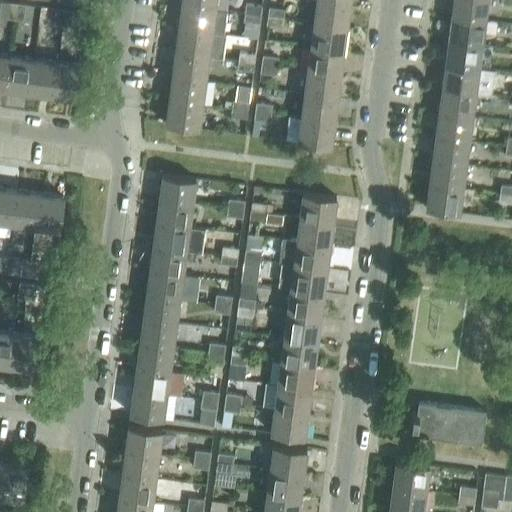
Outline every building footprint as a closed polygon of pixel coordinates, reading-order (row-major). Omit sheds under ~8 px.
[(227,9),(228,0),(182,0),(182,3),(215,7),(227,9)] [(347,25),(350,1),(342,0),(316,0),(314,20),(347,25)] [(485,19),(487,0),(453,0),(452,16),(485,19)] [(15,18),(17,2),(9,1),(7,17),(15,18)] [(26,3),(17,2),(15,18),(23,19),(26,3)] [(212,31),(215,7),(182,3),(179,26),(212,31)] [(261,14),(262,5),(246,3),(245,11),(261,14)] [(285,8),(269,6),(268,15),(284,17),(285,8)] [(62,24),(65,9),(56,8),(55,23),(62,24)] [(73,10),(65,9),(62,24),(71,26),(73,10)] [(260,21),(261,14),(245,11),(244,20),(260,21)] [(282,25),(284,17),(268,15),(267,22),(282,25)] [(482,43),(485,19),(452,16),(449,39),(482,43)] [(344,49),(347,25),(314,20),(311,45),(344,49)] [(209,55),(212,31),(179,26),(175,50),(209,55)] [(479,67),(482,43),(449,39),(445,63),(479,67)] [(340,73),(344,49),(311,45),(308,69),(340,73)] [(206,78),(209,55),(175,50),(172,74),(206,78)] [(254,61),(256,53),(240,50),(239,59),(254,61)] [(0,86),(5,87),(9,54),(0,52),(0,86)] [(29,91),(34,57),(9,54),(5,87),(29,91)] [(278,56),(263,54),(262,62),(277,64),(278,56)] [(53,94),(57,60),(34,57),(29,91),(53,94)] [(253,69),(254,61),(239,59),(238,67),(253,69)] [(77,97),(82,63),(57,60),(53,94),(77,97)] [(276,73),(277,64),(262,62),(261,71),(276,73)] [(475,92),(479,67),(445,63),(442,88),(475,92)] [(337,96),(340,73),(308,69),(305,91),(337,96)] [(202,102),(206,78),(172,74),(169,98),(202,102)] [(472,116),(475,92),(442,88),(439,111),(472,116)] [(334,121),(337,96),(305,91),(301,116),(334,121)] [(199,127),(202,102),(169,98),(165,123),(199,127)] [(248,109),(249,100),(233,98),(232,106),(248,109)] [(272,103),(257,101),(256,110),(271,112),(272,103)] [(246,117),(248,109),(232,106),(231,115),(246,117)] [(270,120),(271,112),(256,110),(255,118),(270,120)] [(469,139),(472,116),(439,111),(436,135),(469,139)] [(331,144),(334,121),(301,116),(298,140),(331,144)] [(466,163),(469,139),(436,135),(432,158),(466,163)] [(463,187),(466,163),(432,158),(429,183),(463,187)] [(192,201),(195,177),(162,172),(159,197),(192,201)] [(459,211),(463,187),(429,183),(426,207),(459,211)] [(511,184),(501,183),(500,192),(511,193),(511,184)] [(0,219),(12,221),(16,188),(0,185),(0,219)] [(35,224),(40,191),(16,188),(12,221),(35,224)] [(60,227),(65,194),(40,191),(35,224),(60,227)] [(336,195),(303,191),(300,216),(333,220),(336,195)] [(511,201),(511,193),(500,192),(499,200),(511,201)] [(189,225),(192,201),(159,197),(156,221),(189,225)] [(244,208),(245,199),(229,197),(228,206),(244,208)] [(273,203),(252,200),(251,209),(267,211),(267,210),(272,211),(273,203)] [(243,216),(244,208),(228,206),(227,214),(243,216)] [(265,219),(267,211),(251,209),(250,217),(265,219)] [(330,244),(333,220),(300,216),(297,240),(330,244)] [(156,221),(153,244),(186,249),(201,251),(205,227),(189,225),(156,221)] [(327,268),(330,244),(297,240),(294,263),(327,268)] [(182,272),(186,249),(153,244),(150,268),(182,272)] [(237,255),(238,247),(223,245),(222,253),(237,255)] [(261,250),(246,248),(245,256),(260,258),(261,250)] [(236,263),(237,255),(222,253),(221,261),(236,263)] [(29,274),(31,258),(17,257),(17,255),(8,254),(8,255),(7,255),(5,271),(29,274)] [(244,264),(242,281),(257,283),(259,266),(260,258),(245,256),(244,264)] [(31,258),(29,274),(38,275),(40,260),(31,258)] [(324,292),(327,268),(294,263),(291,288),(324,292)] [(179,296),(182,272),(150,268),(146,292),(179,296)] [(26,297),(28,282),(20,280),(18,296),(26,297)] [(257,283),(242,281),(239,295),(238,304),(254,306),(257,283)] [(37,283),(28,282),(26,297),(35,298),(37,283)] [(320,316),(324,292),(291,288),(288,311),(320,316)] [(176,320),(179,296),(146,292),(143,316),(176,320)] [(231,304),(232,294),(216,293),(215,302),(231,304)] [(17,299),(16,307),(23,308),(24,300),(17,299)] [(230,312),(231,304),(215,302),(214,310),(230,312)] [(238,304),(237,313),(253,316),(254,306),(238,304)] [(317,339),(320,316),(288,311),(285,334),(317,339)] [(173,344),(176,320),(143,316),(140,339),(173,344)] [(0,362),(17,365),(20,331),(0,328),(0,362)] [(41,368),(45,335),(20,331),(17,365),(41,368)] [(314,363),(317,339),(285,334),(281,359),(314,363)] [(170,368),(173,344),(140,339),(137,363),(170,368)] [(224,352),(225,343),(210,341),(209,350),(224,352)] [(249,346),(233,344),(232,353),(247,355),(249,346)] [(223,360),(224,352),(209,350),(208,358),(223,360)] [(246,364),(247,355),(232,353),(231,362),(246,364)] [(311,387),(314,363),(281,359),(278,383),(311,387)] [(137,363),(134,387),(166,392),(176,393),(180,394),(183,371),(170,369),(170,368),(137,363)] [(238,378),(229,377),(226,400),(241,402),(242,393),(236,393),(238,378)] [(308,411),(311,387),(278,383),(275,407),(308,411)] [(134,387),(130,412),(163,416),(172,418),(176,393),(166,392),(134,387)] [(195,387),(195,396),(202,397),(218,399),(219,390),(203,388),(195,387)] [(202,397),(199,421),(206,422),(214,423),(218,399),(202,397)] [(482,440),(486,408),(418,399),(416,410),(412,409),(411,420),(416,421),(414,432),(482,440)] [(240,410),(241,402),(226,400),(222,424),(231,425),(233,409),(240,410)] [(305,435),(308,411),(275,407),(272,431),(305,435)] [(159,453),(162,427),(129,423),(125,448),(159,453)] [(304,471),(307,447),(273,442),(270,466),(304,471)] [(155,476),(159,453),(125,448),(122,471),(155,476)] [(210,459),(211,450),(195,448),(194,457),(210,459)] [(234,453),(219,451),(217,460),(233,462),(234,453)] [(209,467),(210,459),(194,457),(193,465),(209,467)] [(426,487),(429,463),(396,459),(393,483),(426,487)] [(232,470),(233,462),(217,460),(216,468),(232,470)] [(0,495),(24,498),(29,465),(4,462),(0,489),(0,495)] [(301,495),(304,471),(270,466),(267,491),(301,495)] [(152,501),(155,476),(122,471),(119,496),(152,501)] [(483,486),(482,495),(498,497),(504,497),(505,488),(506,474),(485,471),(483,486)] [(423,511),(426,487),(393,483),(390,507),(423,511)] [(475,493),(476,485),(460,483),(459,491),(475,493)] [(298,511),(301,495),(267,491),(264,511),(298,511)] [(474,502),(475,493),(459,491),(458,500),(474,502)] [(497,505),(498,497),(482,495),(481,503),(497,505)] [(150,511),(152,501),(119,496),(116,511),(150,511)] [(203,506),(205,498),(189,496),(188,504),(203,506)] [(228,501),(212,499),(211,507),(226,509),(228,501)]
